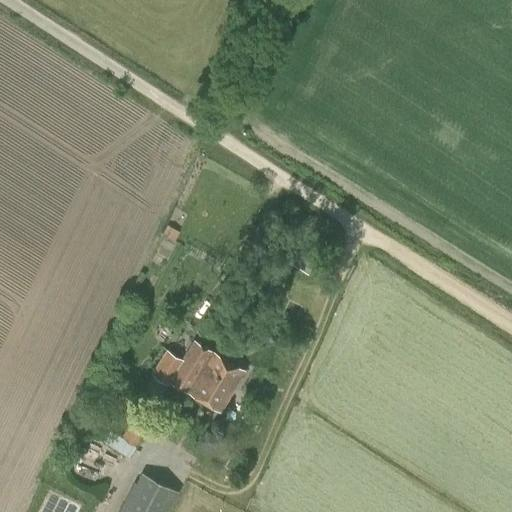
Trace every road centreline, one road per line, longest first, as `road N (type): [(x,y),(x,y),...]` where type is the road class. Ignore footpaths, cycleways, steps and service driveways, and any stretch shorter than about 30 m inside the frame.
road 1 (unclassified): [(290,182),(3,0)]
road 2 (track): [(511,326),(290,182)]
